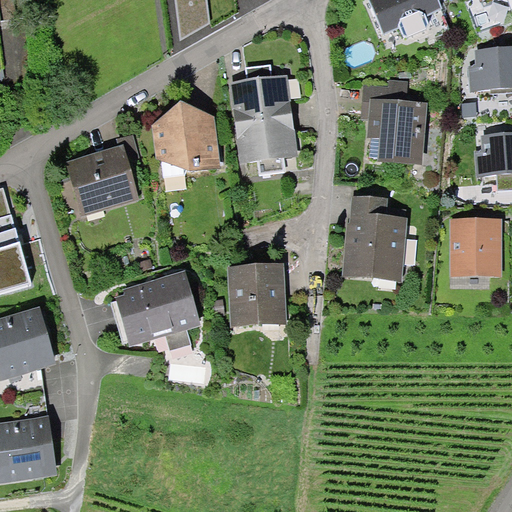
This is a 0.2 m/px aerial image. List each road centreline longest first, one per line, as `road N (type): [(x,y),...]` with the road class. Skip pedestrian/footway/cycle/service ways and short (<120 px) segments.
road 1 (residential): [(307,0),(326,68),(320,352)]
road 2 (residential): [(27,153),(95,364),(83,494)]
road 3 (residential): [(300,0),(27,153)]
